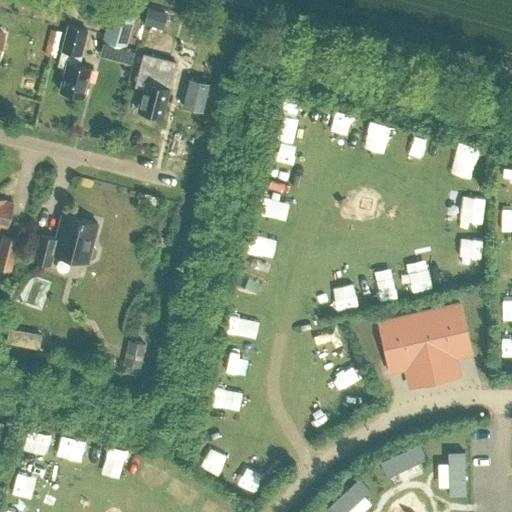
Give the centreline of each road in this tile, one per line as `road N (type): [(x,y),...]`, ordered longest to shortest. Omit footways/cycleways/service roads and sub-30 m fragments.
road 1 (unclassified): [(511,73),(248,0)]
road 2 (residential): [(163,178),(0,135)]
